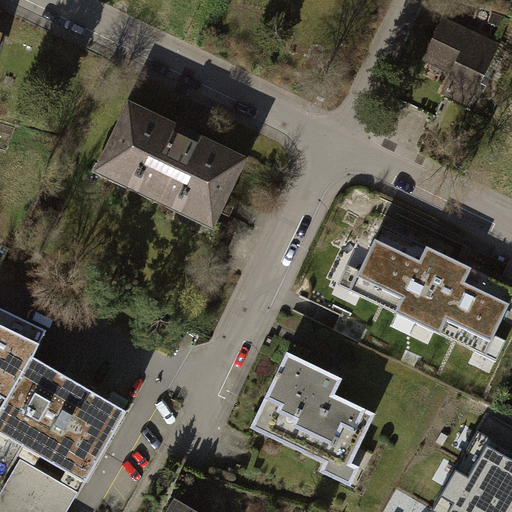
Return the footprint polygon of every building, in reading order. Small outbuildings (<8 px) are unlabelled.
[(498,45),(446,20),(404,106),(435,120),(445,100),(467,110),(498,45)] [(254,162),(135,109),(104,179),(223,231),(254,162)] [(511,296),(511,286),(382,224),(351,290),(484,354),(511,296)] [(46,329),(0,307),(0,411),(0,431),(28,446),(0,495),(0,511),(66,511),(126,410),(33,357),(46,329)] [(344,389),(281,359),(248,427),(350,476),(372,428),(334,409),(344,389)] [(511,511),(511,450),(478,431),(433,511),(434,511),(511,511)]
